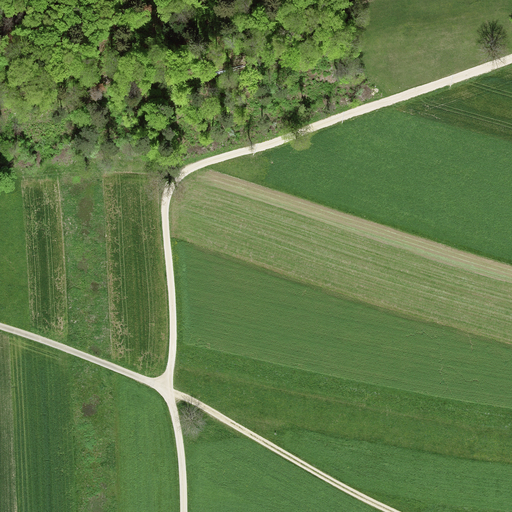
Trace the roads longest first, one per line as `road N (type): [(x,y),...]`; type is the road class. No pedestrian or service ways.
road 1 (track): [(183,511),(168,380),(173,329),(164,201),(172,181),(202,163),(511,58)]
road 2 (track): [(0,326),(185,400),(395,511)]
